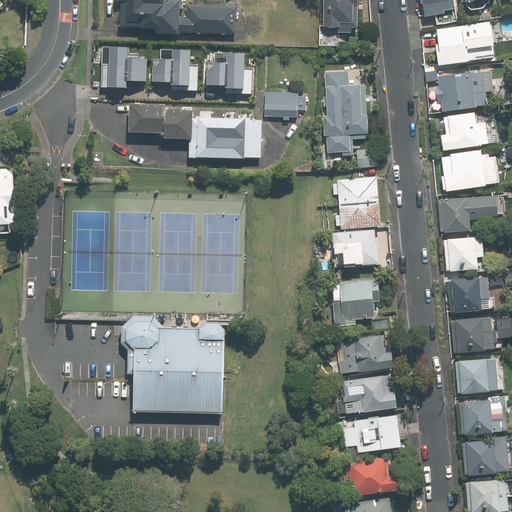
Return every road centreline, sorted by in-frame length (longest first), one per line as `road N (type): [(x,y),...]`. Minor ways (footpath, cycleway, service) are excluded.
road 1 (residential): [(389,0),(440,511)]
road 2 (secondary): [(59,0),(50,55),(0,98)]
